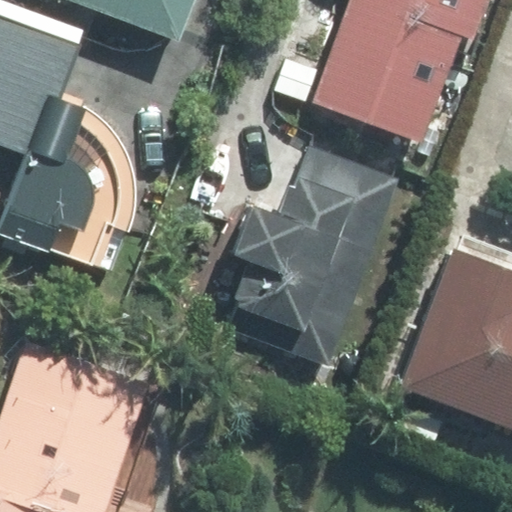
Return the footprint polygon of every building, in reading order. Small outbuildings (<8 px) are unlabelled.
[(53,0),(156,48),(174,0),(53,0)] [(471,0),(338,0),(299,96),(413,143),(471,0)] [(46,90),(66,32),(0,9),(0,138),(15,143),(0,184),(0,224),(98,261),(128,177),(128,174),(128,171),(128,168),(128,165),(127,162),(127,159),(126,157),(125,154),(125,151),(124,148),(122,145),(121,143),(120,140),(119,137),(117,134),(115,132),(114,129),(112,127),(110,125),(108,122),(106,120),(104,118),(102,116),(100,114),(97,112),(95,110),(92,109),(90,107),(87,106),(85,104),(82,103),(79,102),(76,101),(73,100),(71,99),(46,90)] [(511,126),(494,177),(511,183),(511,126)] [(207,328),(243,341),(317,367),(383,178),(319,156),(287,145),(260,221),(228,210),(207,270),(225,277),(207,328)] [(511,272),(504,292),(430,263),(378,394),(511,446),(511,272)] [(0,511),(94,511),(142,382),(12,334),(0,367),(0,511)]
